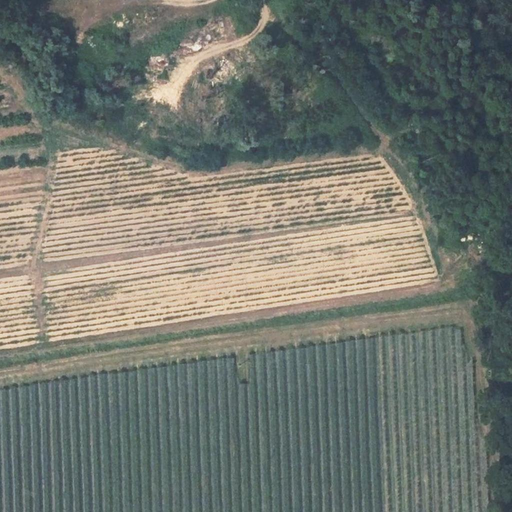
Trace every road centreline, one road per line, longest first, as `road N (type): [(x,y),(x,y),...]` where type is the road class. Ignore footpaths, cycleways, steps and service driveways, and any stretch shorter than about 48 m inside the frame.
road 1 (track): [(0,64),(46,125),(186,174),(320,155),(392,161)]
road 2 (track): [(425,213),(331,73),(263,0)]
